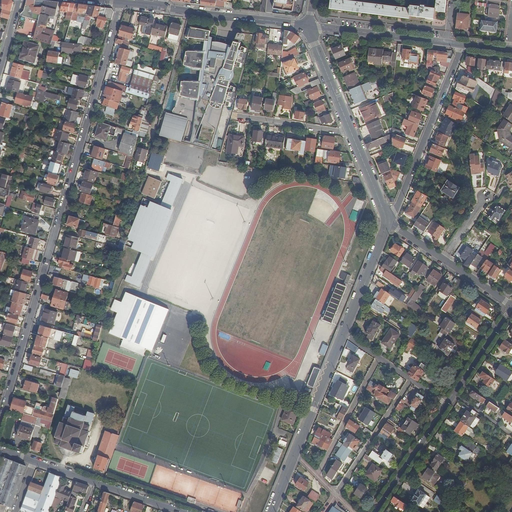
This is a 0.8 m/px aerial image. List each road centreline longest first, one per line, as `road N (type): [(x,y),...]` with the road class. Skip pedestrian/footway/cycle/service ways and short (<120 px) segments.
road 1 (residential): [(0,421),(121,2)]
road 2 (residential): [(386,223),(462,44)]
road 3 (tertiary): [(160,6),(308,25)]
road 4 (residential): [(386,223),(511,304)]
road 5 (residential): [(331,497),(410,380)]
road 6 (tertiary): [(308,25),(447,42)]
road 7 (residential): [(376,356),(313,478)]
road 8 (tertiary): [(342,332),(294,455)]
road 9 (tertiary): [(375,511),(446,405)]
road 10 (residential): [(231,115),(351,133)]
